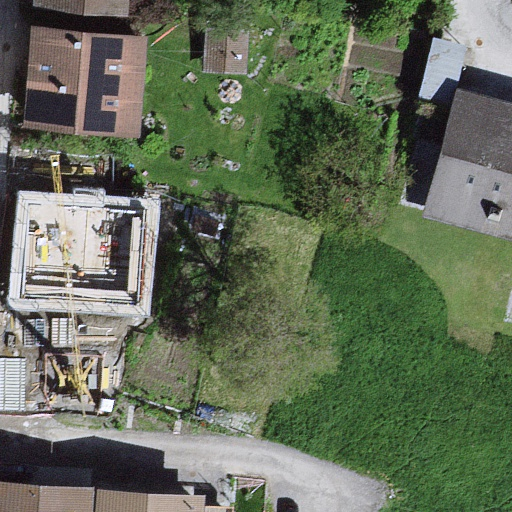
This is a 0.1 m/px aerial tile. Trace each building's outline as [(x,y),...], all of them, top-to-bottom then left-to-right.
[(20,0),(20,8),(123,25),(123,0),(20,0)] [(130,39),(15,32),(9,129),(126,139),(130,39)] [(511,110),(443,94),(416,219),(511,246),(511,110)] [(131,202),(7,201),(3,315),(132,313),(131,202)] [(88,511),(90,490),(0,485),(0,511),(88,511)] [(197,511),(198,499),(96,494),(95,511),(197,511)]
